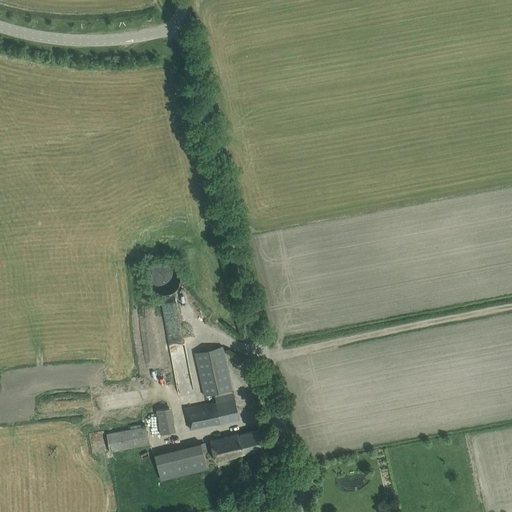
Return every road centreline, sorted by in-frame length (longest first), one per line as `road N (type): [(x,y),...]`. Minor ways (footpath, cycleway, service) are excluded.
road 1 (unclassified): [(305,511),(180,27)]
road 2 (track): [(265,355),(511,303)]
road 3 (unclassified): [(180,27),(121,47),(44,44),(0,32)]
